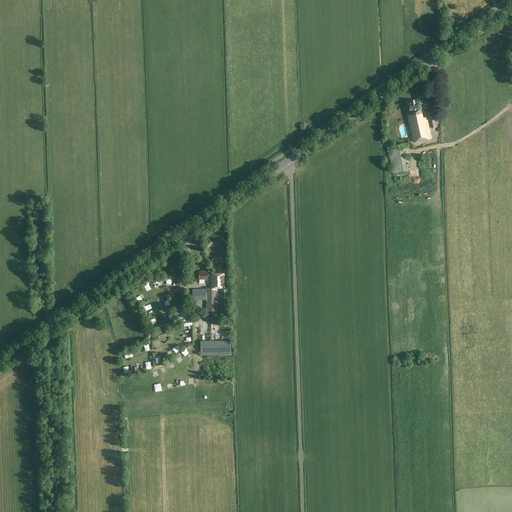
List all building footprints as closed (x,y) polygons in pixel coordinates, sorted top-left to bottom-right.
[(414,142),(432,138),(428,120),(427,120),(426,117),(423,118),(421,108),(422,108),(421,104),(420,99),(407,102),(408,107),(409,111),(410,113),(407,114),(414,142)] [(431,128),(437,127),(434,117),(429,118),(431,128)] [(393,174),(408,171),(403,144),(388,147),(393,174)] [(36,253),(43,252),(43,246),(44,246),(44,243),(45,243),(45,235),(33,235),(33,242),(32,242),(32,244),(34,244),(34,247),(36,246),(36,253)] [(228,273),(225,273),(211,273),(208,273),(208,272),(199,272),(200,279),(204,279),(204,278),(208,278),(211,278),(212,288),(206,288),(206,289),(193,289),(193,300),(206,300),(207,313),(217,313),(217,288),(222,288),(222,311),(222,315),(228,315),(228,287),(228,273)] [(185,309),(184,309),(183,310),(182,310),(181,310),(181,311),(180,312),(179,312),(179,313),(179,314),(178,315),(178,316),(179,317),(179,318),(179,319),(180,320),(181,320),(182,321),(183,321),(184,321),(185,321),(186,321),(187,321),(188,320),(189,319),(190,319),(190,318),(190,317),(190,316),(190,315),(190,314),(190,313),(189,312),(189,311),(188,311),(187,310),(186,310),(185,309)] [(165,330),(157,333),(159,339),(167,336),(165,330)]
